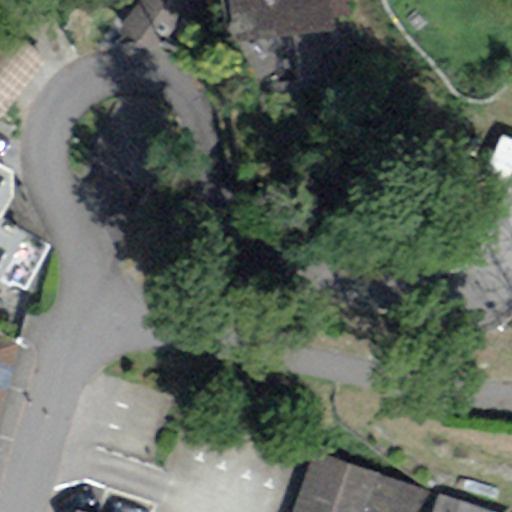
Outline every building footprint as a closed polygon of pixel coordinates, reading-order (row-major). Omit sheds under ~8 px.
[(190,0),(142,0),(130,23),(168,42),(190,0)] [(331,0),(231,0),(235,20),(332,6),(331,0)] [(44,55),(8,32),(0,44),(0,100),(10,107),(44,55)] [(163,122),(120,102),(96,151),(139,172),(163,122)] [(0,189),(11,169),(0,162),(0,282),(23,295),(49,248),(0,221),(0,189)] [(432,511),(437,498),(308,455),(288,511),(432,511)] [(432,511),(481,511),(437,498),(432,511)]
